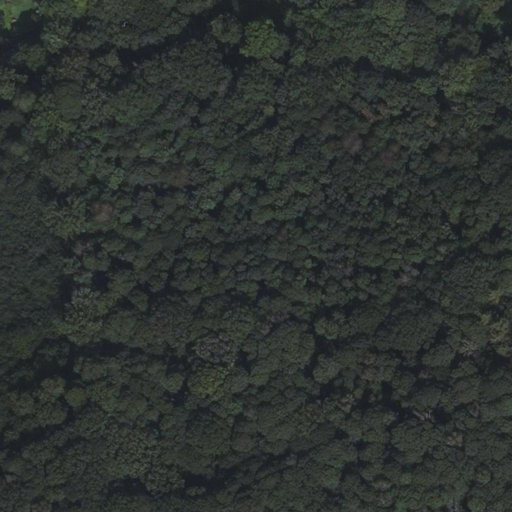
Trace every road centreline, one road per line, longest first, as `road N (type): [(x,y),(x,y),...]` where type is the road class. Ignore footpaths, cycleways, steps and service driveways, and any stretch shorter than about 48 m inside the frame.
road 1 (track): [(56,36),(142,511)]
road 2 (track): [(56,36),(164,10),(419,71),(511,113)]
